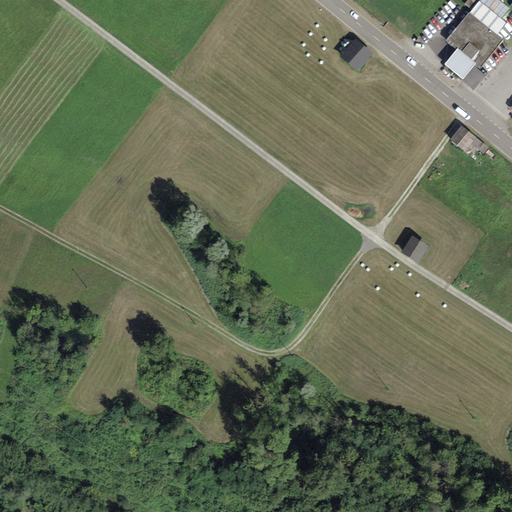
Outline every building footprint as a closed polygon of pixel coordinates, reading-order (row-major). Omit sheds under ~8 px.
[(509,9),(497,0),(467,0),(465,4),(472,10),(445,42),(455,51),(457,48),(476,64),(475,66),(479,69),(503,40),(496,35),(506,23),(501,19),(509,9)] [(370,55),(355,42),(341,58),(356,71),(370,55)] [(475,66),(476,64),(457,48),(455,51),(444,64),(463,80),(475,66)] [(488,148),(461,126),(450,140),(465,152),(470,145),(483,155),(488,148)] [(425,248),(413,240),(403,255),(416,263),(425,248)]
